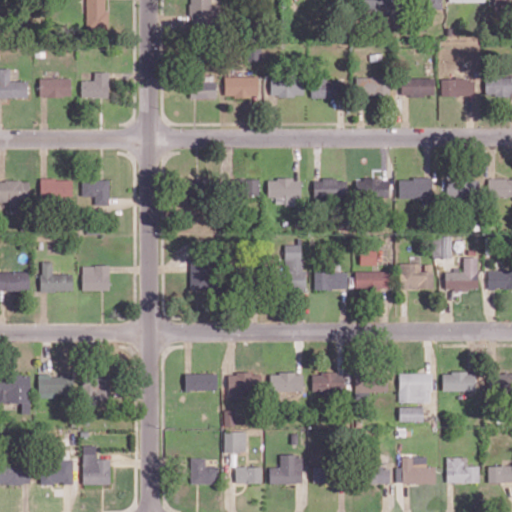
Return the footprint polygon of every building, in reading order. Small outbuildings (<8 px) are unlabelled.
[(108,14),(108,30),(86,29),(86,0),(104,0),(104,14),(108,14)] [(190,0),(210,0),(211,5),(217,5),(217,25),(211,25),(211,31),(190,31),(190,14),(188,14),(188,2),(190,2),(190,0)] [(391,0),(390,14),(381,13),(381,9),(359,7),(359,0),(391,0)] [(442,0),(442,8),(426,8),(426,4),(406,4),(406,0),(442,0)] [(27,79),(27,96),(0,96),(0,67),(9,67),(9,80),(27,79)] [(108,71),(108,79),(107,80),(107,84),(108,84),(108,88),(107,88),(107,96),(80,96),(80,79),(94,79),(94,71),(108,71)] [(257,75),(257,94),(249,94),(249,96),(234,96),(234,94),(224,94),(224,75),(257,75)] [(344,79),(344,96),(310,96),(310,80),(313,80),(313,75),(326,75),(326,79),(344,79)] [(389,76),(389,93),(376,93),(376,94),(356,94),(356,76),(370,76),(370,75),(373,75),(373,76),(389,76)] [(474,79),(474,94),(458,94),(458,95),(454,95),(441,95),(441,78),(455,78),(455,75),(458,75),(458,77),(466,77),(466,79),(474,79)] [(70,76),(70,95),(63,95),(63,96),(46,96),(46,95),(39,95),(39,77),(51,77),(51,76),(70,76)] [(303,93),(293,93),(293,96),(277,96),(277,93),(270,93),(270,76),(275,76),(303,76),(303,93)] [(511,76),(511,92),(509,92),(509,95),(494,95),(494,93),(484,93),(484,76),(511,76)] [(433,77),(433,93),(424,94),(424,96),(409,96),(409,93),(400,93),(400,77),(433,77)] [(215,80),(216,97),(190,97),(190,80),(215,80)] [(300,179),(300,196),(294,196),(294,205),(284,205),(284,196),(267,196),(267,179),(276,179),(276,176),(292,176),(292,179),(300,179)] [(388,179),(388,196),(355,196),(355,179),(362,179),(362,176),(380,176),(380,179),(388,179)] [(431,176),(431,201),(422,201),(422,197),(398,197),(398,178),(412,178),(412,176),(431,176)] [(479,179),(478,195),(445,195),(446,191),(444,191),(444,189),(446,189),(446,179),(456,179),(457,176),(469,176),(469,179),(479,179)] [(72,179),(72,195),(40,195),(40,177),(55,177),(55,179),(72,179)] [(258,178),(258,183),(259,183),(259,184),(258,184),(258,194),(253,194),(253,195),(251,195),(251,194),(224,194),(224,179),(231,179),(231,178),(239,178),(239,177),(245,177),(245,178),(258,178)] [(346,180),(346,197),(313,197),(313,180),(320,180),(320,178),(322,178),(322,177),(336,177),(336,180),(346,180)] [(511,178),(511,195),(506,195),(506,196),(502,196),(502,195),(487,195),(487,177),(506,177),(506,178),(511,178)] [(108,178),(109,203),(94,203),(94,195),(81,195),(81,179),(108,178)] [(29,180),(29,198),(17,198),(17,206),(9,206),(9,200),(0,200),(0,180),(4,180),(4,179),(21,179),(21,180),(29,180)] [(305,269),(305,291),(284,291),(284,258),(284,243),(296,243),(296,237),(300,237),(300,258),(302,258),(302,269),(305,269)] [(360,263),(375,263),(376,246),(360,246),(360,263)] [(190,289),(190,258),(203,258),(203,256),(208,256),(208,258),(218,258),(218,289),(190,289)] [(463,256),(477,256),(477,269),(477,287),(468,287),(468,289),(453,289),(453,287),(445,287),(445,270),(453,270),(453,267),(458,267),(458,270),(463,270),(463,256)] [(72,273),(72,289),(55,289),(55,291),(40,291),(40,273),(41,273),(41,260),(51,260),(51,266),(52,267),(52,273),(72,273)] [(432,270),(432,287),(419,287),(419,288),(414,288),(414,287),(407,287),(407,288),(406,288),(399,288),(399,271),(399,262),(420,262),(420,270),(423,270),(423,263),(431,263),(431,270),(432,270)] [(109,263),(109,274),(108,275),(109,289),(81,289),(81,273),(82,272),(82,264),(94,264),(109,263)] [(511,270),(511,287),(509,287),(509,288),(503,288),(503,287),(488,287),(488,270),(502,270),(502,268),(506,268),(506,270),(511,270)] [(29,288),(20,288),(20,290),(5,290),(5,288),(0,288),(0,270),(29,270),(29,288)] [(225,270),(266,271),(266,292),(248,292),(248,288),(224,287),(225,270)] [(346,271),(347,287),(331,287),(331,289),(327,289),(327,288),(313,288),(313,270),(329,270),(339,270),(339,271),(346,271)] [(354,287),(354,270),(387,270),(387,287),(379,287),(379,289),(364,289),(364,287),(354,287)] [(387,391),(368,391),(368,399),(355,399),(355,391),(353,391),(353,370),(364,370),(364,372),(387,372),(387,391)] [(475,373),(475,389),(442,389),(442,372),(451,372),(451,370),(466,370),(466,373),(475,373)] [(261,373),(260,390),(241,390),(241,398),(227,398),(228,373),(236,373),(236,371),(252,371),(252,373),(261,373)] [(302,373),(302,391),(286,391),(286,390),(269,389),(269,373),(278,373),(278,371),(295,371),(295,373),(302,373)] [(344,373),(344,390),(334,390),(334,400),(321,400),(321,390),(311,390),(311,373),(320,373),(320,371),(336,371),(336,373),(344,373)] [(511,372),(511,395),(505,395),(505,390),(488,389),(488,371),(508,371),(508,372),(511,372)] [(108,373),(108,397),(95,397),(95,404),(82,403),(82,389),(81,389),(81,372),(93,372),(93,373),(108,373)] [(217,372),(217,389),(185,389),(185,372),(217,372)] [(431,372),(431,390),(429,390),(429,401),(398,401),(398,388),(398,372),(431,372)] [(29,374),(29,401),(0,401),(0,374),(6,374),(6,373),(21,373),(21,374),(29,374)] [(72,374),(72,402),(62,402),(62,394),(54,394),(54,397),(37,397),(37,396),(37,393),(38,393),(38,373),(50,373),(50,375),(59,375),(59,374),(72,374)] [(422,406),(422,420),(399,420),(399,406),(422,406)] [(235,409),(234,425),(224,425),(224,409),(235,409)] [(239,451),(223,451),(224,430),(246,430),(245,450),(239,450),(239,451)] [(109,458),(109,483),(82,483),(82,465),(81,465),(81,462),(82,462),(82,453),(82,444),(95,444),(95,453),(96,453),(96,458),(109,458)] [(302,456),(302,468),(301,468),(301,481),(295,481),(295,482),(288,482),(288,483),(286,483),(286,482),(269,482),(269,466),(279,466),(279,453),(295,453),(295,456),(302,456)] [(218,466),(217,483),(190,482),(190,456),(205,457),(205,466),(218,466)] [(435,465),(435,473),(435,476),(435,482),(402,482),(402,466),(401,466),(401,456),(412,456),(412,458),(411,458),(412,462),(412,464),(412,466),(435,465)] [(478,465),(478,481),(465,481),(465,482),(461,482),(461,481),(446,481),(446,456),(466,456),(466,465),(478,465)] [(53,483),(39,483),(39,466),(54,466),(54,458),(72,458),(72,483),(62,483),(62,480),(53,480),(53,483)] [(312,482),(312,466),(327,466),(327,463),(335,464),(335,466),(344,466),(344,479),(338,479),(338,482),(312,482)] [(511,481),(505,481),(487,481),(487,465),(500,465),(500,463),(504,463),(504,464),(511,464),(511,481)] [(0,482),(0,464),(29,464),(29,482),(22,482),(22,483),(5,483),(5,482),(0,482)] [(260,466),(261,482),(235,482),(235,466),(244,465),(246,465),(246,466),(260,466)] [(389,468),(389,482),(378,482),(378,483),(374,483),(374,482),(374,483),(369,483),(369,482),(363,482),(363,481),(355,481),(355,467),(363,467),(363,465),(382,465),(382,468),(384,468),(384,467),(387,467),(387,468),(389,468)]
